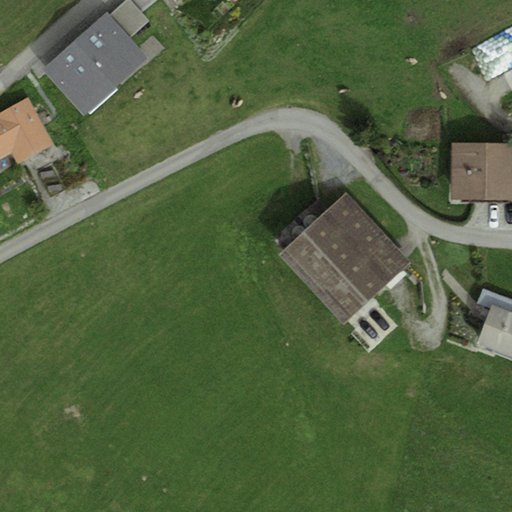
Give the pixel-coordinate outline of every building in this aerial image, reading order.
[(127,0),(109,17),(127,37),(147,20),(129,0),(127,0)] [(106,13),(42,70),(84,118),(149,61),(127,37),(109,17),(106,13)] [(29,99),(0,114),(0,159),(13,152),(20,164),(54,146),(29,99)] [(511,145),(452,143),(450,198),(511,200),(511,145)] [(345,194),(279,255),(343,324),(409,263),(345,194)] [(511,300),(482,290),(477,303),(490,307),(511,315),(511,300)] [(511,315),(490,307),(476,349),(511,360),(511,315)]
